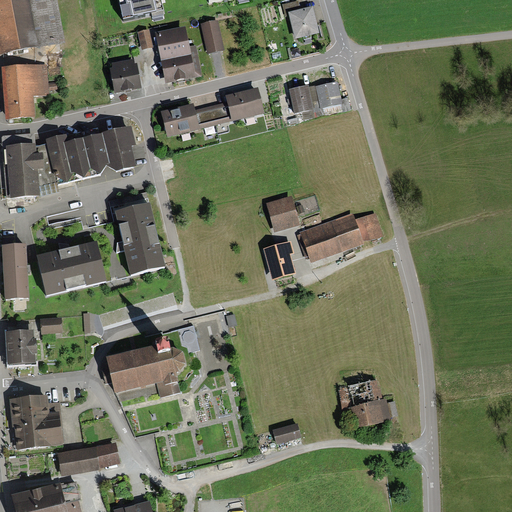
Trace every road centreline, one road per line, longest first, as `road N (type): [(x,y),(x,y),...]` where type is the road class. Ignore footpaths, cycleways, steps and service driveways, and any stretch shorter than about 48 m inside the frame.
road 1 (unclassified): [(434,511),(419,296),(346,54)]
road 2 (unclassified): [(346,54),(0,130)]
road 3 (track): [(155,478),(175,484),(333,441),(430,448)]
road 4 (track): [(220,307),(315,279),(400,238)]
road 5 (unclassified): [(511,36),(346,54)]
